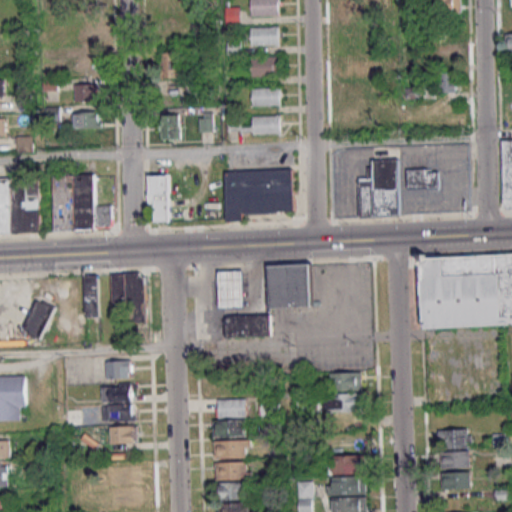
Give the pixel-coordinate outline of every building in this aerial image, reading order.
[(251,0),(252,15),(279,15),(279,0),(251,0)] [(341,0),(342,16),(361,16),(360,0),(341,0)] [(461,12),(461,0),(436,0),(436,12),(461,12)] [(227,8),(227,23),(240,23),(240,8),(227,8)] [(252,27),(252,44),(280,44),(280,27),(252,27)] [(102,47),(102,30),(73,30),(73,47),(102,47)] [(441,45),(441,65),(456,65),(456,45),(441,45)] [(161,52),(161,78),(180,78),(180,52),(161,52)] [(76,73),(100,73),(100,56),(76,56),(76,73)] [(281,57),(252,57),(252,76),(281,76),(281,57)] [(339,60),(339,79),(370,79),(370,60),(339,60)] [(457,72),(439,72),(439,92),(457,92),(457,72)] [(356,104),(356,96),(367,96),(367,82),(345,82),(345,104),(356,104)] [(76,83),(76,101),(99,101),(99,83),(76,83)] [(254,106),(281,106),(281,87),(254,87),(254,106)] [(392,103),(380,103),(380,117),(392,117),(392,103)] [(76,112),(76,128),(102,128),(102,112),(76,112)] [(213,113),(199,113),(199,132),(213,132),(213,113)] [(180,114),(161,114),(161,138),(180,138),(180,114)] [(282,116),(253,116),(253,134),(282,134),(282,116)] [(18,136),(18,151),(34,151),(34,136),(18,136)] [(511,139),(503,140),(504,207),(511,207),(511,139)] [(399,158),(371,159),(372,177),(359,177),(360,217),(400,216),(399,158)] [(408,189),(439,189),(439,168),(408,168),(408,189)] [(226,170),(227,222),(244,222),(244,213),(295,212),(294,169),(226,170)] [(55,230),(114,229),(113,205),(96,205),(96,174),(54,174),(55,230)] [(171,174),(150,174),(150,221),(171,221),(171,174)] [(0,177),(0,233),(41,233),(40,177),(0,177)] [(424,327),(511,325),(511,253),(423,255),(424,327)] [(267,264),(269,308),(313,306),(311,262),(267,264)] [(243,306),(243,268),(217,269),(217,307),(243,306)] [(147,273),(113,273),(113,306),(128,306),(128,321),(147,321),(147,273)] [(86,275),(86,317),(99,317),(99,275),(86,275)] [(41,339),(57,307),(39,299),(24,331),(41,339)] [(270,335),(270,314),(226,315),(224,318),(224,336),(270,335)] [(134,378),(134,360),(107,360),(107,378),(134,378)] [(362,372),(331,372),(331,389),(362,389),(362,372)] [(0,375),(0,419),(27,420),(27,376),(0,375)] [(102,384),(103,422),(135,421),(134,384),(102,384)] [(328,393),(328,411),(362,411),(362,393),(328,393)] [(247,399),(219,399),(219,416),(247,416),(247,399)] [(82,408),(67,408),(67,425),(82,425),(82,408)] [(214,420),(214,436),(248,436),(248,420),(214,420)] [(112,426),(112,443),(136,443),(136,425),(112,426)] [(472,429),(441,429),(441,448),(472,448),(472,429)] [(11,440),(0,439),(0,456),(11,457),(11,440)] [(215,458),(251,457),(251,439),(215,440),(215,458)] [(471,451),(442,451),(442,468),(471,468),(471,451)] [(366,455),(331,455),(331,496),(334,496),(334,511),(367,511),(367,474),(366,474),(366,455)] [(249,479),(249,461),(216,461),(216,479),(249,479)] [(0,485),(9,486),(9,465),(0,464),(0,485)] [(107,466),(107,484),(141,484),(141,466),(107,466)] [(471,488),(471,472),(444,472),(444,488),(471,488)] [(312,511),(312,500),(313,500),(313,481),(299,481),(299,511),(312,511)] [(219,500),(249,500),(249,482),(219,482),(219,500)] [(141,505),(141,487),(111,487),(111,505),(141,505)] [(12,511),(13,496),(0,495),(0,511),(12,511)] [(219,511),(244,511),(250,511),(250,503),(219,504),(219,511)]
